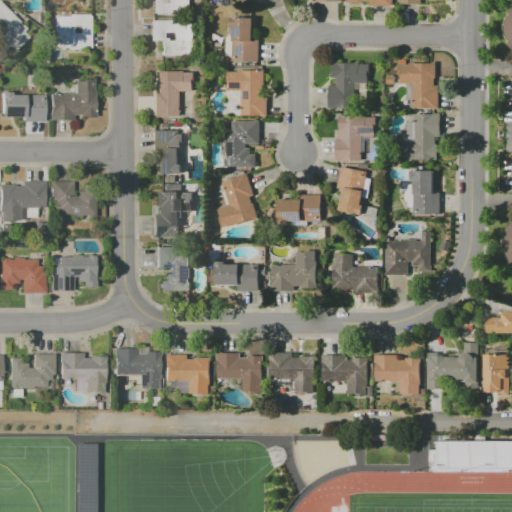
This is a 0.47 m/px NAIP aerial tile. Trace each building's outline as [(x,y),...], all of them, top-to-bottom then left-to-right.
[(152,0),(190,0),(190,13),(152,13),(152,0)] [(0,2),(18,20),(15,23),(28,36),(13,51),(7,45),(3,50),(0,47),(0,2)] [(511,6),(507,11),(505,18),(503,24),(504,31),(505,38),(507,45),(511,49),(511,220),(504,228),(502,234),(501,239),(502,246),(503,252),(504,257),(511,265),(511,6)] [(50,14),(90,14),(90,49),(55,49),(55,40),(50,40),(50,14)] [(230,18),(254,19),(254,40),(260,40),(259,62),(233,61),(234,28),(229,28),(230,18)] [(150,20),(194,20),(194,54),(161,55),(161,40),(150,40),(150,20)] [(331,61),(370,62),(369,83),(355,82),(355,108),(328,108),(328,85),(335,85),(335,78),(331,78),(331,61)] [(399,63),(436,63),(436,78),(433,78),(433,85),(438,85),(438,109),(411,109),(411,83),(399,83),(399,63)] [(228,71),(265,71),(265,86),(263,86),(263,94),(267,94),(267,117),(240,117),(241,92),(228,92),(228,71)] [(158,72),(194,72),(194,92),(180,92),(180,117),(154,117),(154,94),(158,94),(158,72)] [(50,95),(75,94),(74,81),(94,81),(95,119),(81,119),(81,115),(72,116),(72,120),(50,121),(50,95)] [(0,92),(9,92),(9,96),(43,95),(44,122),(22,122),(22,118),(0,118),(0,92)] [(415,115),(440,115),(440,135),(436,134),(436,145),(438,145),(438,160),(403,160),(403,138),(414,138),(415,115)] [(339,116),(377,117),(377,137),(361,137),(361,160),(335,159),(336,138),(340,139),(341,132),(338,132),(339,116)] [(232,121),(259,121),(259,143),(245,143),(245,147),(249,147),(249,154),(255,154),(255,166),(225,166),(225,129),(232,129),(232,121)] [(152,131),(179,131),(179,135),(184,135),(184,156),(179,156),(179,165),(182,165),(182,175),(173,175),(173,173),(157,173),(157,151),(152,151),(152,131)] [(341,167),(368,173),(361,205),(364,206),(362,214),(337,209),(342,190),(336,188),(341,167)] [(410,170),(433,170),(433,193),(440,193),(440,215),(413,215),(413,180),(410,180),(410,170)] [(223,182),(246,174),(253,196),(250,197),(257,218),(223,229),(217,210),(230,206),(223,182)] [(51,181),(73,182),(73,195),(77,195),(77,191),(83,192),(83,186),(96,186),(95,216),(59,216),(59,210),(54,210),(55,205),(50,205),(51,181)] [(0,184),(15,184),(15,186),(22,186),(22,182),(45,182),(46,208),(20,209),(21,220),(0,220),(0,184)] [(405,185),(404,205),(412,205),(412,185),(405,185)] [(154,191),(193,192),(192,212),(179,212),(179,238),(153,238),(153,215),(158,215),(158,207),(154,207),(154,191)] [(301,194),(321,194),(320,221),(287,221),(287,224),(277,224),(278,199),(301,200),(301,194)] [(35,222),(43,222),(43,232),(35,232),(35,222)] [(386,241),(423,241),(423,232),(431,232),(431,271),(419,272),(419,266),(412,266),(412,261),(408,261),(408,275),(386,275),(386,241)] [(156,248),(176,248),(176,251),(182,251),(182,257),(189,256),(189,293),(159,294),(159,282),(166,282),(166,276),(170,276),(170,268),(157,268),(156,248)] [(296,252),(308,252),(308,251),(316,250),(317,288),(302,288),(302,286),(293,286),(293,290),(272,290),(272,265),(296,265),(296,252)] [(334,254),(352,254),(352,267),(378,267),(378,292),(356,292),(356,289),(334,289),(334,254)] [(54,264),(59,264),(59,258),(87,258),(87,256),(95,256),(96,287),(84,287),(84,282),(77,282),(77,277),(73,277),(74,291),(51,291),(51,270),(54,270),(54,264)] [(0,258),(8,258),(8,260),(14,260),(14,258),(23,258),(23,260),(36,260),(36,267),(42,267),(42,272),(45,272),(45,294),(22,294),(22,280),(19,280),(19,284),(12,284),(12,290),(0,290),(0,258)] [(215,262),(225,262),(225,265),(259,265),(259,292),(237,292),(237,286),(216,286),(215,262)] [(486,317),(502,317),(502,312),(511,312),(511,332),(486,333),(486,317)] [(427,352),(431,352),(431,351),(436,351),(436,353),(439,353),(439,354),(459,354),(459,350),(464,350),(464,343),(479,343),(479,389),(465,389),(465,382),(466,383),(466,380),(447,380),(447,388),(427,388),(427,352)] [(113,348),(137,348),(137,354),(145,354),(145,351),(159,352),(159,389),(138,388),(139,375),(114,375),(114,356),(113,356),(113,348)] [(60,352),(82,353),(82,358),(90,358),(90,356),(105,356),(105,383),(103,383),(103,394),(92,394),(92,392),(85,391),(85,379),(60,379),(60,352)] [(217,353),(240,353),(240,358),(247,358),(247,356),(262,356),(262,377),(261,377),(261,394),(243,394),(243,379),(217,379),(217,353)] [(271,353),(292,353),(292,358),(300,358),(300,356),(314,356),(314,357),(315,393),(295,393),(295,380),(271,381),(271,353)] [(10,358),(20,358),(20,363),(26,363),(26,368),(33,368),(33,354),(54,354),(54,374),(51,374),(51,381),(47,381),(47,386),(18,386),(18,389),(10,389),(10,358)] [(164,354),(187,355),(187,359),(195,359),(195,358),(210,358),(210,385),(208,385),(208,396),(190,395),(190,381),(164,381),(164,354)] [(483,354),(509,354),(510,395),(502,395),(502,394),(497,394),(497,391),(483,392),(483,354)] [(323,355),(323,380),(347,381),(347,394),(366,395),(367,384),(368,359),(353,358),(353,360),(345,360),(345,355),(323,355)] [(375,356),(398,355),(398,360),(405,360),(405,358),(421,358),(421,384),(420,384),(420,395),(411,395),(411,394),(400,394),(400,381),(375,381),(375,356)] [(511,441),(435,441),(435,466),(511,466),(511,441)] [(94,511),(76,511),(76,444),(94,444),(94,511)]
